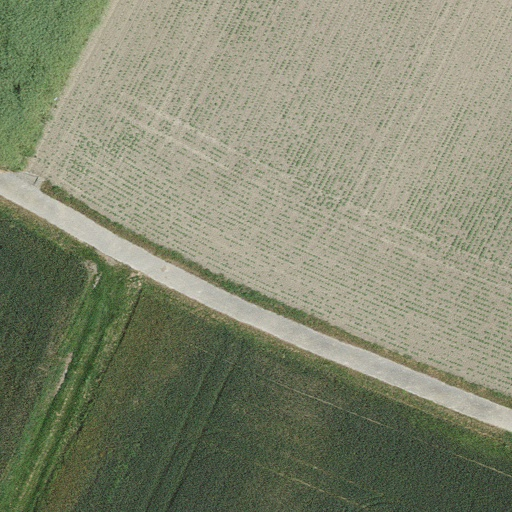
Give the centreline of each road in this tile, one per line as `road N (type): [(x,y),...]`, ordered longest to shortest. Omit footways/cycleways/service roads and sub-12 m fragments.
road 1 (track): [(0,189),(128,260),(511,420)]
road 2 (track): [(128,260),(6,511)]
